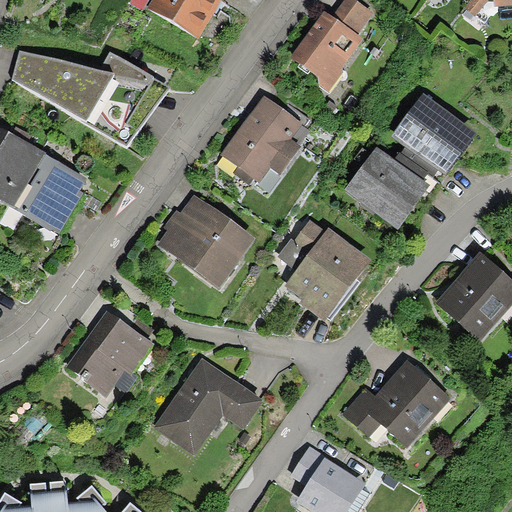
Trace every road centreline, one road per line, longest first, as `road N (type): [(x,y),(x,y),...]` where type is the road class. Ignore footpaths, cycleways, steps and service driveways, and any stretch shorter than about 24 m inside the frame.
road 1 (residential): [(299,0),(39,337),(0,362)]
road 2 (residential): [(511,188),(453,229),(332,366),(231,511)]
